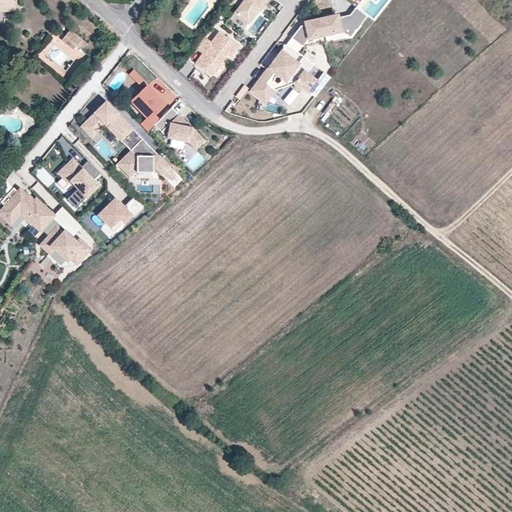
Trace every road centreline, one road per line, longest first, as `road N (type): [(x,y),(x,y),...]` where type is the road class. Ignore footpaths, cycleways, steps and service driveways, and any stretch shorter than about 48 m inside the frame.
road 1 (residential): [(214,118),(238,132),(321,136),(411,215)]
road 2 (unknown): [(131,38),(21,172)]
road 3 (residential): [(304,0),(214,118)]
road 4 (residential): [(119,26),(214,118)]
